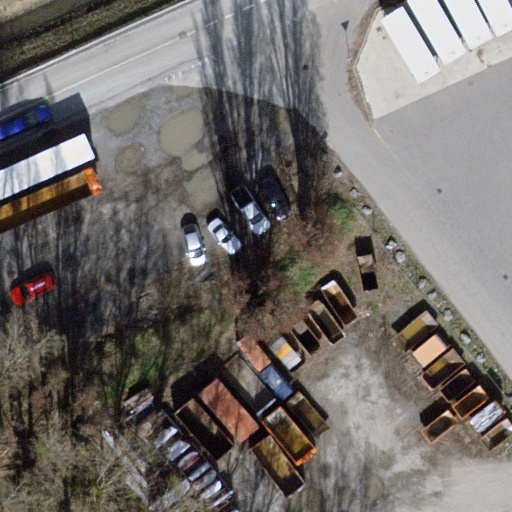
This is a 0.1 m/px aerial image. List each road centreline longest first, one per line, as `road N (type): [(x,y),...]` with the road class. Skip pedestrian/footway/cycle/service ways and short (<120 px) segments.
road 1 (track): [(511,341),(251,13)]
road 2 (secondary): [(0,130),(279,0)]
